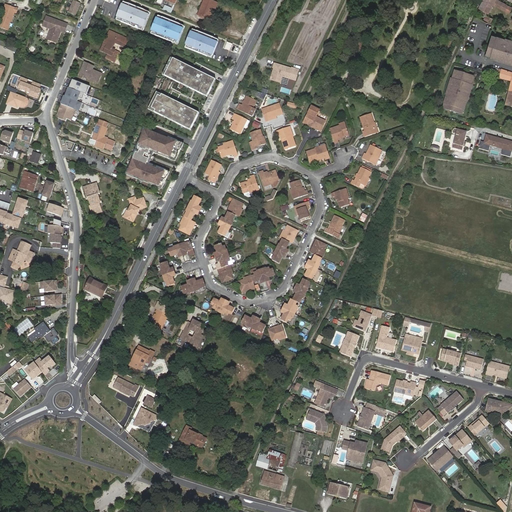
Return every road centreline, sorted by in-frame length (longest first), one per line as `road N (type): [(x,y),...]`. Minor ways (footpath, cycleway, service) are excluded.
road 1 (residential): [(315,175),(322,206),(281,295),(249,304),(210,285),(198,241),(220,194)]
road 2 (residential): [(71,343),(77,221),(46,116)]
road 3 (residential): [(87,417),(168,477),(285,511)]
road 4 (tertiary): [(272,0),(183,177)]
road 5 (tertiary): [(183,177),(109,330)]
road 6 (residential): [(46,116),(95,0)]
road 7 (residential): [(425,372),(365,358),(342,412)]
